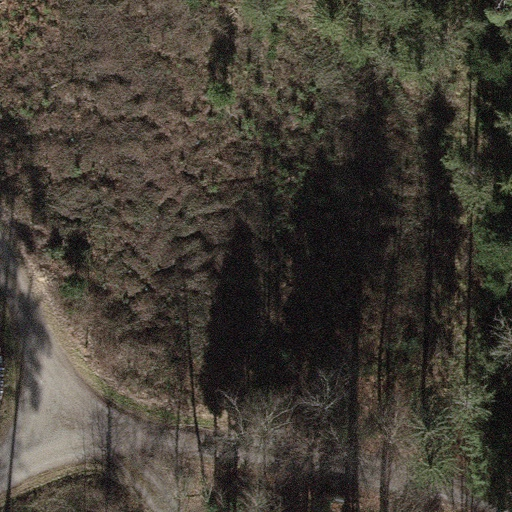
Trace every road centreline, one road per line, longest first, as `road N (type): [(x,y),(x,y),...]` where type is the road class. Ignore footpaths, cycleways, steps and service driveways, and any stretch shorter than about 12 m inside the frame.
road 1 (track): [(511,495),(485,483),(96,431)]
road 2 (track): [(96,431),(0,252)]
